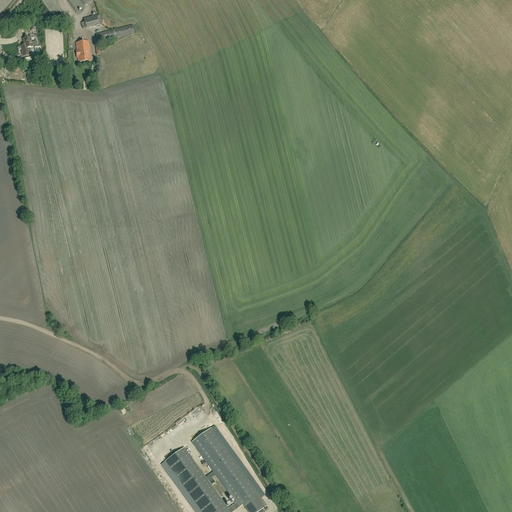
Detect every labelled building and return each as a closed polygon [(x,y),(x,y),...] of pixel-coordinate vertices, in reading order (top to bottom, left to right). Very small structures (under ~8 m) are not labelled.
[(61,13),(52,0),(39,0),(53,19),(61,13)] [(67,0),(76,12),(93,1),(92,0),(67,0)] [(83,29),(102,24),(99,15),(83,19),(84,22),(81,23),(83,29)] [(98,43),(135,34),(133,25),(96,35),(98,43)] [(29,48),(33,47),(32,43),(31,43),(30,38),(23,39),(24,45),(20,46),(23,57),(31,55),(29,48)] [(78,63),(91,61),(88,42),(76,43),(77,51),(76,51),(76,56),(78,56),(78,63)] [(19,64),(18,58),(3,61),(5,67),(19,64)] [(211,429),(192,442),(236,503),(228,509),(184,448),(165,462),(201,511),(232,511),(243,505),(246,509),(248,511),(258,511),(267,506),(211,429)]
